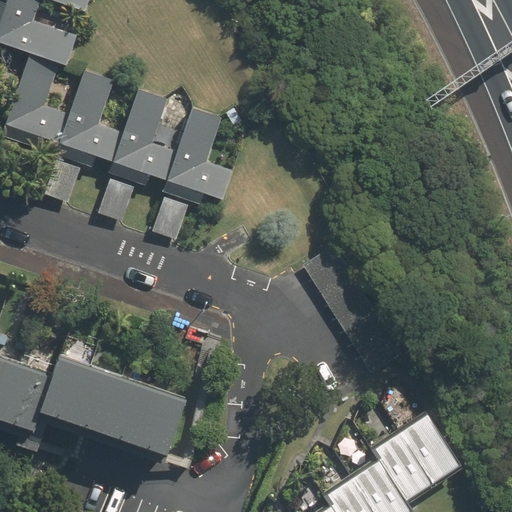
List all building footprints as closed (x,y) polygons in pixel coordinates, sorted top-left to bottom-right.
[(6,0),(0,18),(0,41),(28,52),(59,62),(66,65),(77,35),(32,19),(39,0),(6,0)] [(53,0),(85,11),(88,0),(53,0)] [(28,52),(0,133),(0,135),(35,147),(39,135),(58,142),(68,114),(44,105),(59,62),(28,52)] [(53,156),(55,157),(81,164),(89,167),(93,155),(113,162),(123,134),(95,124),(111,79),(84,70),(68,114),(58,142),(53,156)] [(109,174),(111,175),(136,183),(144,186),(149,174),(167,180),(177,152),(151,143),(166,97),(139,88),(123,134),(113,162),(109,174)] [(163,192),(165,193),(191,201),(199,203),(203,192),(224,199),(234,171),(205,161),(221,115),(193,106),(177,152),(167,180),(163,192)] [(68,202),(81,164),(55,157),(42,194),(68,202)] [(123,221),(136,183),(111,175),(98,212),(123,221)] [(177,239),(191,201),(165,193),(152,230),(177,239)] [(302,264),(368,370),(401,349),(335,243),(302,264)] [(0,423),(21,361),(0,353),(0,423)] [(41,410),(72,420),(91,364),(60,354),(54,372),(41,410)] [(54,372),(21,361),(0,423),(33,434),(41,410),(54,372)] [(72,420),(103,430),(122,374),(91,364),(72,420)] [(103,430),(134,440),(153,384),(122,374),(103,430)] [(134,440),(165,450),(184,394),(153,384),(134,440)] [(433,482),(461,465),(428,411),(400,428),(433,482)] [(405,499),(433,482),(400,428),(372,446),(379,456),(405,499)] [(374,511),(408,511),(412,510),(405,499),(379,456),(351,473),(374,511)] [(335,511),(374,511),(351,473),(323,491),(329,501),(335,511)] [(335,511),(329,501),(311,511),(335,511)]
